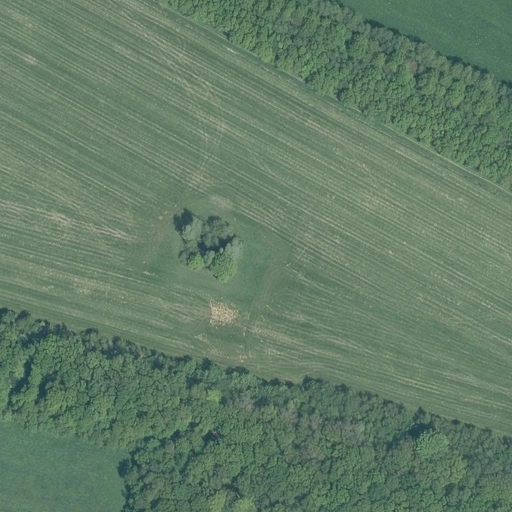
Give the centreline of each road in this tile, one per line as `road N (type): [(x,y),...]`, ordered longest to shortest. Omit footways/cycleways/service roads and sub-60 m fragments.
road 1 (unknown): [(511,193),(154,0)]
road 2 (unknown): [(511,122),(258,0)]
